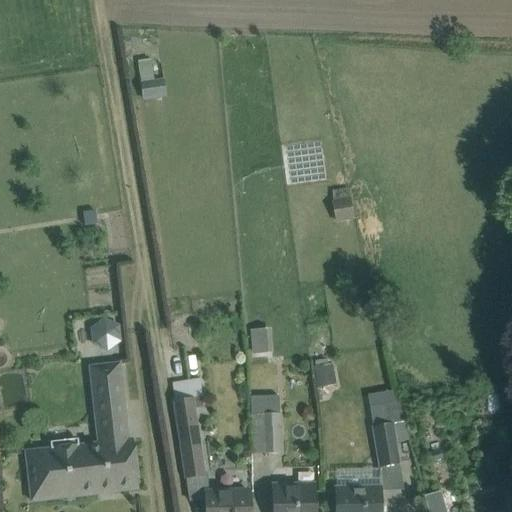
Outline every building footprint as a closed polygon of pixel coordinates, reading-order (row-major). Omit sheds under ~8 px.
[(167,94),(164,79),(140,83),(142,98),(167,94)] [(350,198),(331,201),(335,223),(353,220),(350,198)] [(100,331),(102,349),(117,347),(114,329),(100,331)] [(277,408),(276,360),(259,360),(260,408),(277,408)] [(50,449),(25,452),(28,482),(31,502),(138,489),(136,469),(132,440),(128,440),(119,364),(89,367),(95,422),(103,421),(106,443),(78,446),(78,441),(50,444),(50,449)] [(314,368),(317,389),(336,385),(332,365),(314,368)] [(181,447),(185,478),(205,475),(193,400),(176,402),(175,403),(181,447)] [(280,414),(251,415),(252,454),(265,454),(280,453),(282,453),(280,414)] [(392,423),(372,426),(379,468),(399,465),(392,423)] [(314,511),(314,506),(314,491),(298,492),(298,487),(272,487),(272,511),(314,511)] [(380,511),(380,491),(380,488),(335,489),(335,506),(335,511),(380,511)] [(248,511),(248,508),(248,491),(205,493),(205,511),(248,511)]
